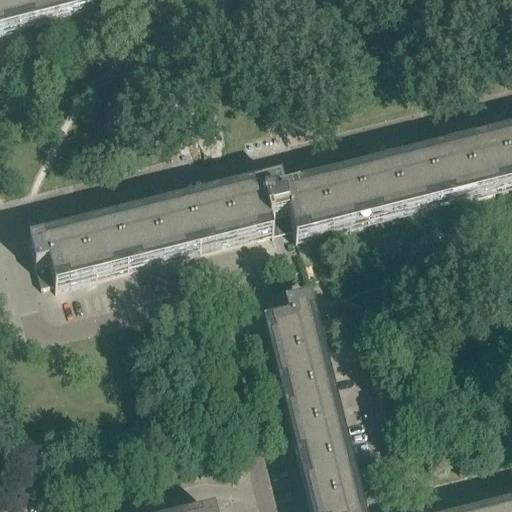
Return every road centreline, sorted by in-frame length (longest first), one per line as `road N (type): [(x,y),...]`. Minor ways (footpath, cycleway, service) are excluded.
road 1 (residential): [(263,511),(212,303),(36,347),(6,221),(166,175),(187,182),(511,103)]
road 2 (residential): [(393,511),(344,327)]
